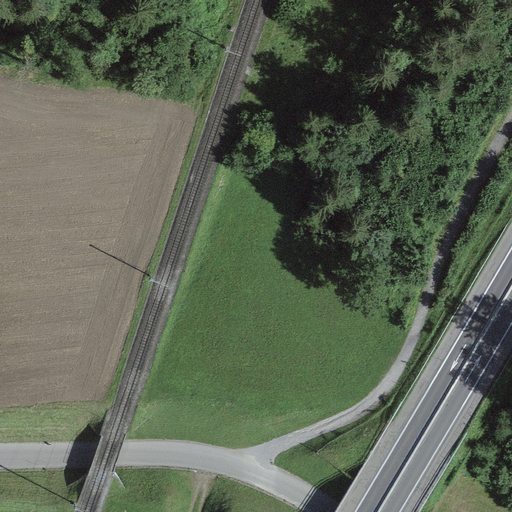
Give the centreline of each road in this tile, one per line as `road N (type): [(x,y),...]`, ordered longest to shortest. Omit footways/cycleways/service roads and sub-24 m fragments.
road 1 (track): [(242,463),(351,413),(398,365),(474,176),(511,106)]
road 2 (residential): [(325,511),(242,463),(213,457),(0,456)]
road 3 (trunk): [(511,266),(367,511)]
road 4 (trunk): [(391,511),(511,305)]
